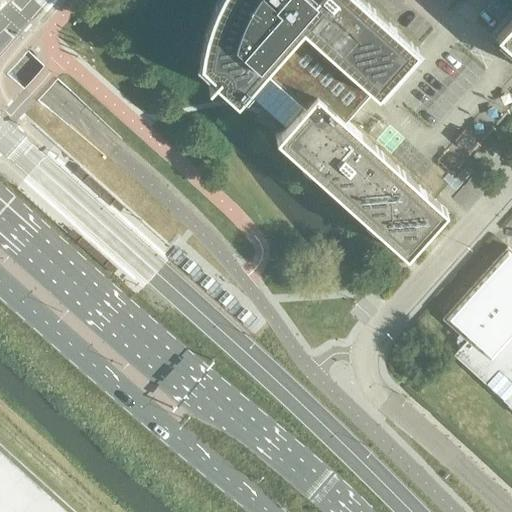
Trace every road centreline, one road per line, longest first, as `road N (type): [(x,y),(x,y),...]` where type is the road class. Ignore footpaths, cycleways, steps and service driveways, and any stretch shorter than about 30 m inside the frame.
road 1 (secondary): [(351,511),(203,396),(0,217)]
road 2 (secondary): [(0,282),(261,511)]
road 3 (unclassified): [(511,184),(388,314),(363,354)]
road 4 (unclassified): [(508,511),(379,397),(363,354)]
